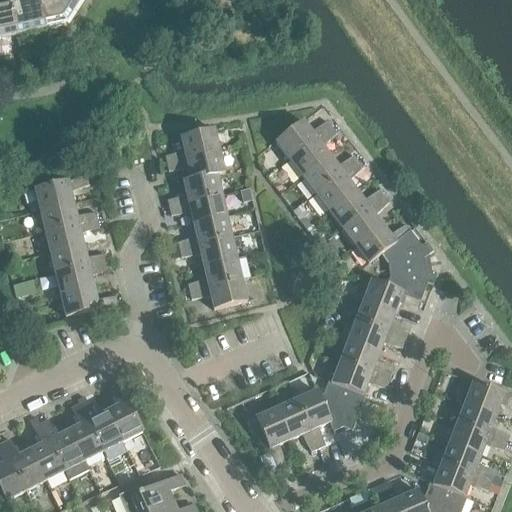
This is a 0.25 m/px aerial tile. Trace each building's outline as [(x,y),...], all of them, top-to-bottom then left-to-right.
[(7,0),(0,0),(0,39),(16,36),(7,0)] [(7,0),(16,36),(46,30),(39,0),(7,0)] [(39,0),(46,30),(64,27),(81,0),(39,0)] [(275,144),(289,162),(332,129),(328,124),(312,134),(303,123),(275,144)] [(289,162),(302,179),(329,158),(322,149),(337,136),(332,129),(289,162)] [(166,157),(168,166),(220,153),(215,131),(181,139),(184,151),(166,157)] [(188,169),(191,180),(191,182),(218,175),(218,177),(225,176),(220,153),(168,166),(169,172),(188,169)] [(302,179),(315,196),(358,163),(354,158),(337,169),(329,158),(302,179)] [(315,196),(328,213),(355,192),(348,183),(363,170),(358,163),(315,196)] [(168,201),(170,210),(223,197),(218,177),(218,175),(191,182),(191,180),(183,182),(186,195),(168,201)] [(34,192),(40,215),(75,207),(71,194),(90,188),(87,179),(34,192)] [(249,192),(240,194),(243,205),(252,203),(249,192)] [(328,213),(341,230),(384,197),(380,193),(364,203),(355,192),(328,213)] [(190,214),(193,226),(228,218),(223,197),(170,210),(171,217),(190,214)] [(341,230),(354,248),(382,227),(374,217),(389,205),(384,197),(341,230)] [(40,215),(45,236),(98,223),(96,215),(77,218),(75,207),(40,215)] [(178,245),(179,252),(233,239),(228,218),(193,226),(196,238),(178,245)] [(45,236),(50,256),(85,248),(82,236),(100,229),(98,223),(45,236)] [(369,267),(382,257),(381,256),(411,233),(406,227),(390,238),(382,227),(354,248),(369,267)] [(388,266),(389,271),(430,264),(429,257),(433,254),(427,245),(422,248),(411,233),(381,256),(382,257),(388,266)] [(200,255),(203,268),(238,259),(233,239),(179,252),(181,259),(200,255)] [(50,256),(55,278),(108,265),(106,256),(87,260),(85,248),(50,256)] [(187,286),(189,293),(243,281),(238,259),(203,268),(205,279),(187,286)] [(390,279),(387,287),(422,301),(427,286),(433,288),(437,278),(432,276),(430,264),(389,271),(390,279)] [(55,278),(61,298),(95,290),(92,278),(110,272),(108,265),(55,278)] [(243,281),(189,293),(191,301),(211,298),(214,311),(248,303),(243,281)] [(370,283),(364,300),(396,313),(399,306),(418,311),(422,301),(387,287),(386,289),(370,283)] [(95,290),(61,298),(66,320),(119,307),(117,299),(98,302),(95,290)] [(364,300),(356,321),(407,340),(408,336),(390,328),(396,313),(364,300)] [(356,321),(348,341),(381,354),(384,346),(403,351),(407,340),(356,321)] [(348,341),(340,361),(391,380),(393,377),(375,369),(381,354),(348,341)] [(340,361),(331,384),(331,386),(364,397),(365,395),(369,386),(387,391),(391,380),(340,361)] [(324,396),(319,398),(318,398),(330,424),(329,425),(335,438),(336,437),(334,433),(343,429),(352,433),(367,396),(365,395),(364,397),(331,386),(331,384),(329,383),(324,396)] [(473,385),(466,405),(498,418),(502,407),(511,409),(511,399),(506,397),(505,397),(473,385)] [(119,408),(107,414),(123,445),(143,434),(120,388),(111,392),(119,408)] [(317,393),(296,402),(318,451),(325,448),(319,429),(329,425),(330,424),(318,398),(319,398),(317,393)] [(296,402),(277,411),(290,442),(302,437),(311,454),(318,451),(296,402)] [(88,404),(80,408),(103,455),(123,445),(107,414),(96,420),(88,404)] [(466,405),(458,426),(508,445),(511,438),(493,430),(498,418),(466,405)] [(81,427),(69,434),(84,465),(103,455),(80,408),(73,411),(81,427)] [(290,442),(277,411),(256,420),(277,469),(286,465),(279,447),(290,442)] [(49,424),(42,427),(65,474),(84,465),(69,434),(57,439),(49,424)] [(458,426),(450,446),(482,458),(487,447),(505,452),(508,445),(458,426)] [(42,447),(31,453),(46,484),(65,474),(42,427),(34,431),(42,447)] [(11,443),(3,447),(27,494),(46,484),(31,453),(19,459),(11,443)] [(450,446),(442,466),(492,486),(495,478),(477,471),(482,458),(450,446)] [(27,494),(3,447),(0,448),(0,460),(3,467),(0,468),(0,489),(7,504),(27,494)] [(442,466),(434,486),(433,488),(466,501),(466,500),(471,488),(489,493),(492,486),(442,466)] [(125,511),(155,511),(174,504),(170,494),(186,487),(182,478),(158,488),(155,482),(120,497),(125,511)] [(426,498),(423,500),(421,500),(426,511),(463,511),(468,500),(466,500),(466,501),(433,488),(434,486),(431,485),(426,498)] [(419,492),(398,502),(402,511),(426,511),(421,500),(423,500),(419,492)] [(402,511),(398,502),(378,510),(379,511),(402,511)]
